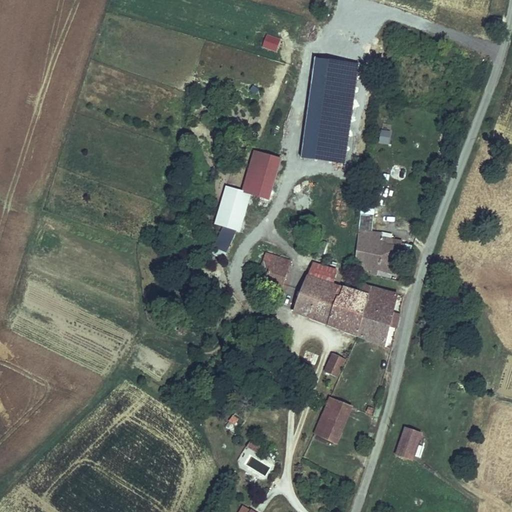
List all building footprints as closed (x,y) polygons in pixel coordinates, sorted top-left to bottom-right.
[(390,144),(390,129),(380,128),(379,144),(390,144)] [(282,160),(255,153),(244,192),(270,201),(282,160)] [(222,224),(226,213),(220,211),(204,251),(208,253),(210,247),(218,250),(228,227),(222,224)] [(398,283),(405,242),(389,239),(389,235),(364,231),(357,269),(364,271),(364,269),(377,271),(376,279),(398,283)] [(275,282),(281,260),(257,253),(251,275),(275,282)] [(312,261),(307,275),(328,282),(333,268),(312,261)] [(307,275),(293,311),(384,346),(400,295),(368,287),(366,295),(328,282),(307,275)] [(326,371),(339,376),(345,360),(331,354),(326,371)] [(337,445),(352,407),(333,398),(317,437),(337,445)] [(409,430),(400,454),(413,459),(422,435),(409,430)] [(252,438),(247,447),(259,453),(264,444),(252,438)]
